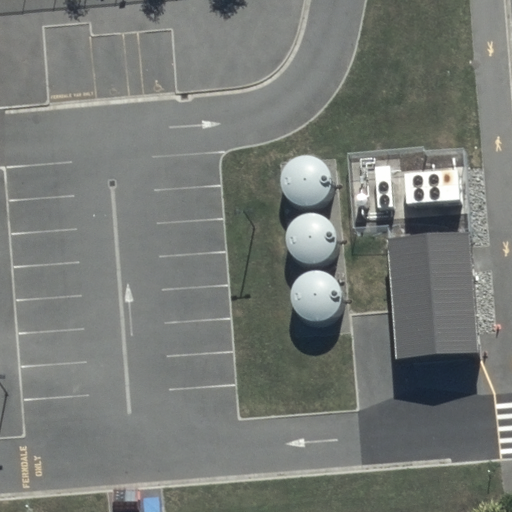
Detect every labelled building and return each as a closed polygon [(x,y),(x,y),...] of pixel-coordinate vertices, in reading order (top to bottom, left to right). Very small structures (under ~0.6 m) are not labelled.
[(344,272),(345,210),(313,210),(313,271),(344,272)] [(476,249),(401,254),(409,372),(484,367),(476,249)] [(350,366),(350,290),(310,290),(310,365),(326,366),(326,372),(337,372),(337,366),(350,366)] [(40,367),(118,367),(118,330),(41,330),(40,343),(33,343),(33,352),(40,352),(40,367)] [(127,345),(127,357),(137,357),(137,369),(295,368),(294,331),(137,332),(137,345),(127,345)]
